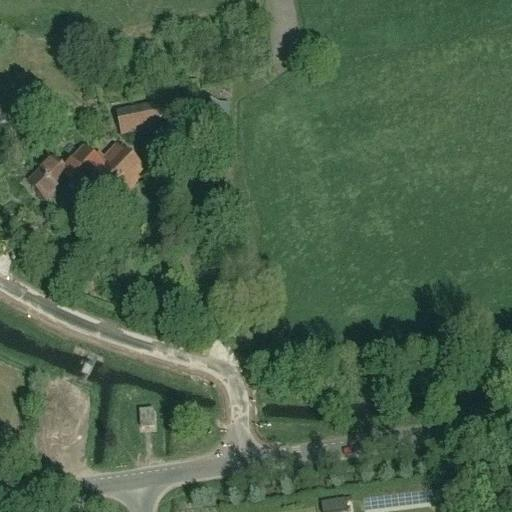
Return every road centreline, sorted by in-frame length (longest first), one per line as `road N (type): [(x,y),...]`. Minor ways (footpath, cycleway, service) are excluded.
road 1 (unclassified): [(239,462),(239,404),(220,372),(91,331),(0,285)]
road 2 (tertiary): [(239,462),(511,426)]
road 3 (tertiary): [(0,499),(138,479)]
